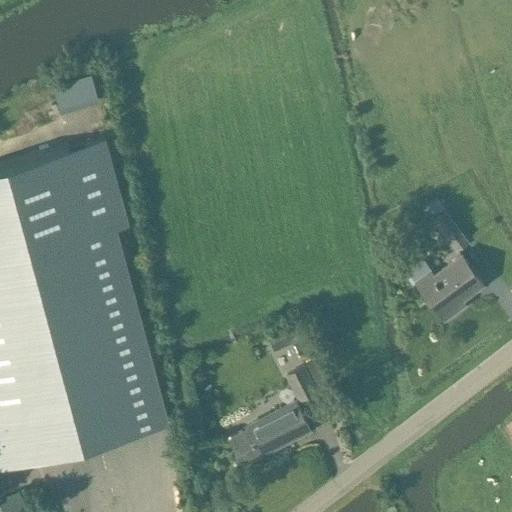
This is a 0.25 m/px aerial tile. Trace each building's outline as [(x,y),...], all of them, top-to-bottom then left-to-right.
[(0,465),(168,420),(115,226),(128,223),(105,138),(0,166),(0,465)] [(433,219),(457,251),(469,241),(445,210),(433,219)] [(461,253),(433,274),(429,270),(415,281),(444,319),(465,303),(462,299),(483,283),(461,253)] [(303,320),(268,335),(275,351),(310,336),(303,320)] [(285,373),(299,400),(318,390),(304,363),(285,373)] [(311,429),(296,399),(245,425),(247,429),(229,438),(242,464),(311,429)]
